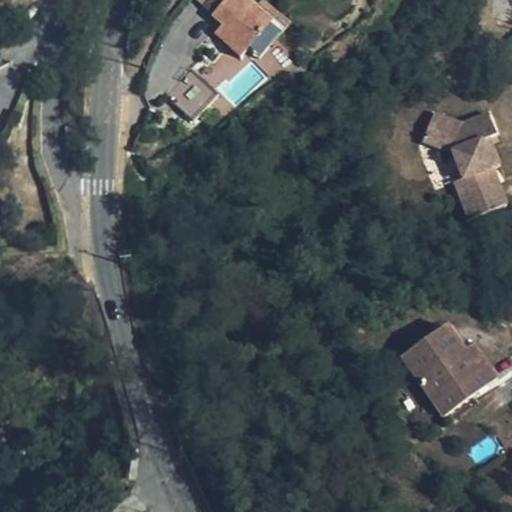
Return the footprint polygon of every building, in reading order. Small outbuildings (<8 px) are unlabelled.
[(199,0),(214,13),(225,0),(199,0)] [(230,34),(224,27),(216,35),(223,42),(230,34)] [(221,96),(193,70),(167,97),(195,123),(221,96)] [(464,125),(436,114),(424,140),(454,153),(465,181),(456,183),(463,202),(466,201),(473,220),(508,206),(494,170),(483,142),(490,139),(498,136),(489,115),(464,125)] [(501,166),(490,139),(483,142),(494,170),(501,166)] [(466,352),(449,328),(404,358),(445,417),(498,380),(475,347),(466,352)]
